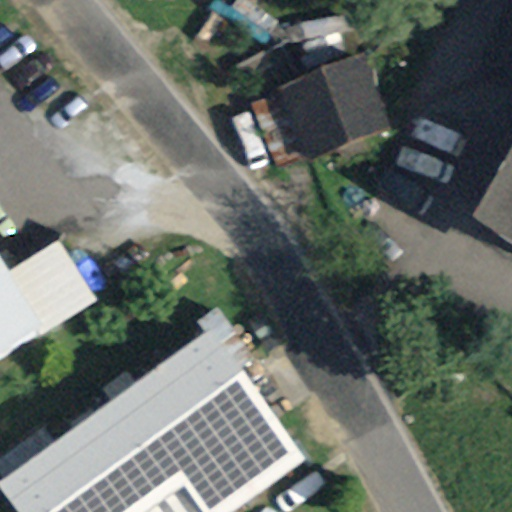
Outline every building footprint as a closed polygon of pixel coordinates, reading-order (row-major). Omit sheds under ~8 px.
[(363,62),(278,95),(307,170),(392,138),(363,62)] [(511,162),(469,237),(511,261),(511,162)] [(59,248),(1,283),(37,342),(96,307),(59,248)] [(0,364),(37,342),(1,283),(0,281),(0,364)] [(211,340),(0,489),(0,502),(7,511),(247,511),(305,471),(211,340)]
